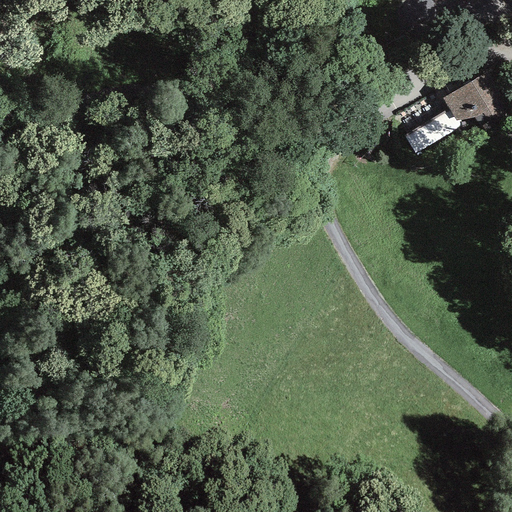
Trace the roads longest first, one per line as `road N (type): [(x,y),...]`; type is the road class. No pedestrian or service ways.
road 1 (unclassified): [(511,434),(415,348),(366,290),(323,212),(315,176),(322,148)]
road 2 (track): [(322,148),(160,89),(105,95),(0,139)]
road 3 (unclassified): [(511,60),(449,71),(322,148)]
